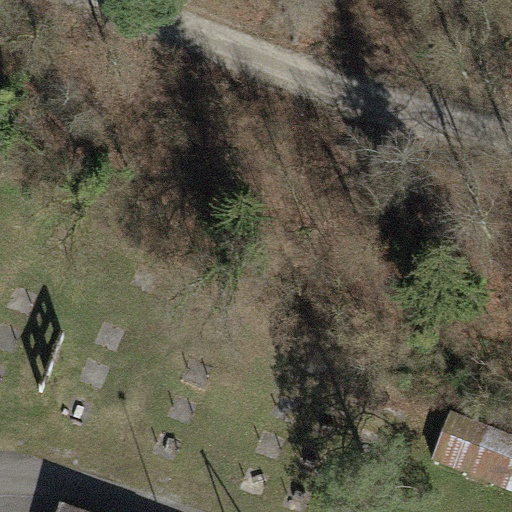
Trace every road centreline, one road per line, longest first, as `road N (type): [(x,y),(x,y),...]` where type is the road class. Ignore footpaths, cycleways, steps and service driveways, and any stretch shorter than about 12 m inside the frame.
road 1 (track): [(511,130),(272,62),(127,0)]
road 2 (track): [(0,468),(152,511)]
